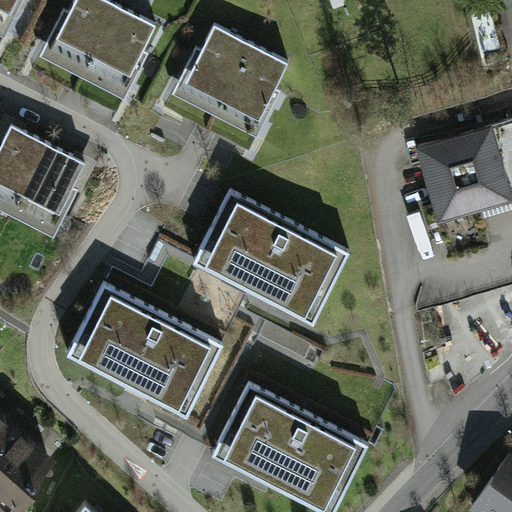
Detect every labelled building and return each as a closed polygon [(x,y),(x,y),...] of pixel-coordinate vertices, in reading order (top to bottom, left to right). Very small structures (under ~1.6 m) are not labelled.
[(0,0),(0,34),(5,37),(23,0),(0,0)] [(158,24),(110,0),(74,0),(68,12),(64,10),(40,56),(125,99),(148,55),(143,52),(158,24)] [(292,61),(217,22),(203,49),(198,47),(175,93),(260,136),(283,92),(278,89),(292,61)] [(511,121),(411,149),(431,220),(511,197),(511,121)] [(88,163),(13,124),(0,148),(0,209),(56,238),(79,193),(74,191),(88,163)] [(350,251),(231,189),(194,260),(314,321),(350,251)] [(187,413),(223,343),(105,282),(69,352),(187,413)] [(333,511),(370,443),(250,381),(214,451),(332,511),(333,511)] [(0,413),(0,511),(17,511),(59,460),(0,413)] [(511,511),(511,454),(505,449),(466,506),(475,511),(511,511)] [(98,511),(86,500),(76,511),(98,511)]
